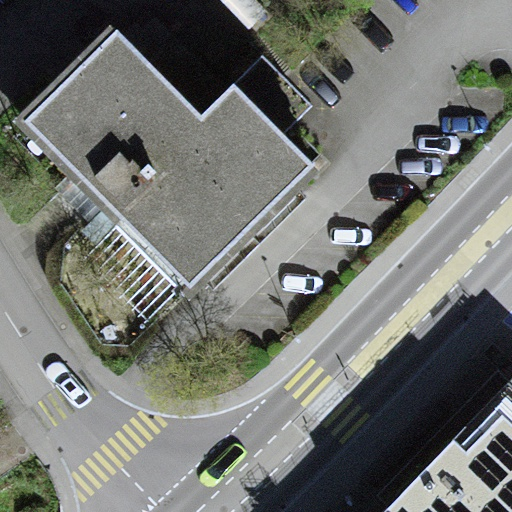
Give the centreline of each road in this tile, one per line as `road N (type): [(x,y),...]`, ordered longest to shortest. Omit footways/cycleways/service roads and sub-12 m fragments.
road 1 (secondary): [(214,511),(511,217)]
road 2 (residential): [(149,511),(0,300)]
